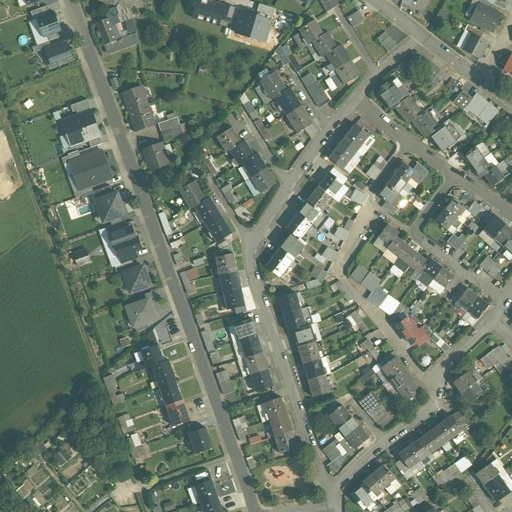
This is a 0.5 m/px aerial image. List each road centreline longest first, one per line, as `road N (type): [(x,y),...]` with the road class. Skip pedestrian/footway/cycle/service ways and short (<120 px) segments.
road 1 (residential): [(235,455),(68,0)]
road 2 (residential): [(330,507),(254,284),(252,242)]
road 3 (residential): [(435,398),(337,268),(368,200)]
road 4 (residential): [(330,507),(350,473),(435,398)]
road 5 (track): [(101,386),(149,511)]
